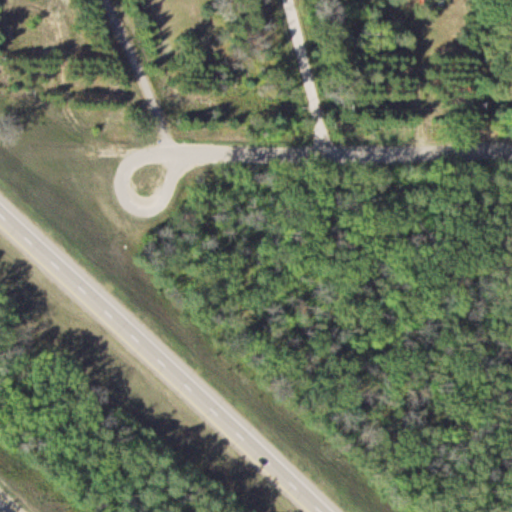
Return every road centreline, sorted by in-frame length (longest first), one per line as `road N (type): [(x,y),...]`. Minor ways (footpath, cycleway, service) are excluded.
road 1 (motorway): [(327,511),(0,205)]
road 2 (residential): [(221,151),(511,142)]
road 3 (residential): [(296,149),(289,0)]
